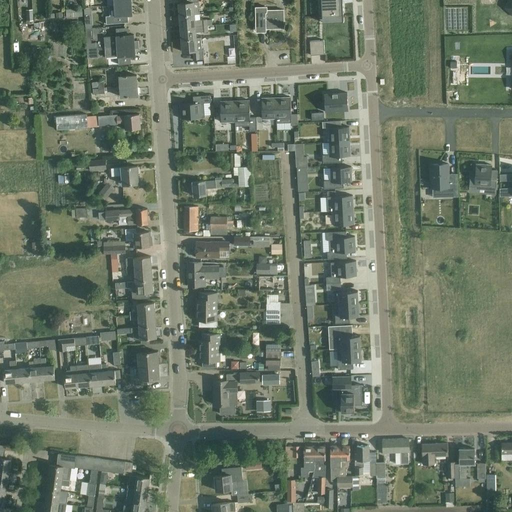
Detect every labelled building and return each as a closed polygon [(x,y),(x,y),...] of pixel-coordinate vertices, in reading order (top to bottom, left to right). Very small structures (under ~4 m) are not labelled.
[(180,16),(195,14),(200,14),(198,0),(183,0),(184,3),(179,3),(180,16)] [(321,0),(322,16),(343,15),(343,4),(342,0),(321,0)] [(132,15),(132,4),(114,5),(109,6),(110,16),(106,16),(106,24),(128,22),(128,15),(132,15)] [(283,28),(284,28),(284,10),(267,10),(267,7),(256,7),(256,31),(266,31),(266,25),(270,24),(270,27),(283,27),(283,28)] [(82,9),(66,10),(66,18),(83,17),(82,9)] [(207,20),(196,21),(195,14),(180,16),(181,28),(208,26),(212,25),(212,21),(207,21),(207,20)] [(40,24),(25,22),(24,32),(39,34),(40,24)] [(197,38),(197,33),(208,32),(208,26),(181,28),(182,40),(197,38)] [(104,47),(139,44),(139,40),(134,41),(133,35),(134,35),(129,35),(129,27),(116,28),(116,36),(104,37),(104,47)] [(197,38),(182,40),(183,52),(193,51),(200,51),(202,51),(201,38),(197,38)] [(324,40),(310,41),(311,55),(325,54),(324,40)] [(118,65),(121,64),(131,64),(131,55),(135,55),(135,54),(134,54),(134,49),(139,49),(139,44),(104,47),(105,58),(117,57),(118,65)] [(98,47),(96,48),(87,48),(87,58),(99,57),(98,47)] [(450,69),(449,85),(458,85),(459,69),(450,69)] [(120,87),(137,85),(137,75),(119,76),(120,87)] [(138,96),(137,85),(120,87),(121,97),(138,96)] [(347,93),(324,94),(325,112),(348,110),(347,93)] [(194,103),(180,104),(181,119),(205,117),(205,115),(211,115),(210,103),(211,103),(210,95),(193,96),(194,103)] [(278,98),(276,98),(277,118),(276,118),(276,123),(280,123),(291,123),(291,108),(291,97),(289,97),(278,98)] [(269,98),(262,98),(262,119),(273,118),(276,118),(277,118),(276,98),(269,98)] [(249,100),(235,101),(236,122),(235,122),(235,126),(250,126),(250,131),(257,131),(256,117),(250,117),(249,100)] [(235,101),(220,101),(221,122),(235,122),(236,122),(235,101)] [(312,113),(312,120),(324,120),(323,112),(312,113)] [(98,128),(98,113),(55,114),(56,129),(98,128)] [(125,130),(131,129),(141,129),(140,114),(116,116),(117,123),(125,122),(125,130)] [(111,116),(99,117),(100,125),(112,124),(111,116)] [(349,127),(329,128),(329,142),(350,141),(349,127)] [(330,154),(323,154),(323,163),(342,162),(342,156),(351,156),(350,141),(329,142),(330,154)] [(306,154),(295,154),(296,164),(307,164),(306,154)] [(105,159),(89,160),(90,170),(105,169),(105,159)] [(448,164),(431,164),(432,188),(449,188),(449,194),(458,194),(458,179),(449,179),(448,164)] [(470,173),(469,186),(489,188),(489,194),(496,194),(497,180),(490,180),(491,165),(476,164),(476,174),(470,173)] [(122,184),(129,184),(139,183),(138,166),(110,168),(111,176),(121,175),(122,184)] [(239,186),(251,186),(250,167),(238,167),(239,186)] [(331,180),(324,180),(324,189),(344,188),(343,182),(352,182),(351,167),(331,168),(331,180)] [(498,182),(511,182),(511,173),(498,173),(498,182)] [(215,180),(203,181),(193,182),(194,196),(208,195),(207,189),(216,188),(216,187),(233,186),(233,179),(222,179),(222,178),(215,178),(215,180)] [(305,179),(297,179),(297,185),(298,191),(302,191),(306,191),(305,179)] [(105,200),(114,190),(108,184),(99,194),(105,200)] [(431,187),(421,187),(422,199),(431,199),(431,187)] [(353,195),(327,196),(328,211),(333,211),(353,210),(353,195)] [(198,206),(196,206),(184,206),(184,230),(198,230),(198,206)] [(87,217),(87,208),(76,208),(77,217),(87,217)] [(120,210),(106,211),(107,221),(119,220),(120,225),(128,224),(128,225),(137,224),(138,224),(148,223),(147,208),(138,209),(122,210),(120,210)] [(353,210),(333,211),(334,225),(354,224),(353,210)] [(231,217),(211,217),(211,235),(227,235),(227,228),(233,228),(234,221),(231,221),(231,217)] [(150,238),(149,231),(136,232),(136,228),(125,229),(122,229),(122,234),(126,234),(126,240),(135,240),(135,247),(150,246),(150,245),(152,245),(152,237),(150,238)] [(346,231),(326,232),(327,240),(330,240),(330,252),(327,252),(328,259),(347,258),(347,252),(356,251),(355,236),(346,237),(346,231)] [(254,241),(273,241),(273,237),(234,236),(234,246),(250,246),(250,240),(254,240),(254,241)] [(31,254),(39,254),(39,240),(31,241),(31,254)] [(111,253),(123,253),(125,253),(125,245),(114,246),(113,242),(98,243),(98,255),(111,254),(111,253)] [(229,242),(207,242),(197,242),(197,257),(221,257),(221,250),(229,250),(229,242)] [(282,244),(271,244),(271,254),(283,254),(282,244)] [(151,256),(134,257),(126,258),(126,266),(127,270),(152,268),(151,256)] [(331,276),(326,277),(327,284),(341,283),(340,276),(357,276),(356,261),(331,262),(331,276)] [(200,263),(199,263),(189,263),(189,286),(204,286),(204,277),(217,277),(216,265),(200,265),(200,263)] [(267,274),(277,274),(277,265),(270,265),(270,263),(267,263),(259,263),(257,263),(257,274),(262,274),(262,277),(267,277),(267,274)] [(153,280),(152,268),(127,270),(127,274),(135,274),(136,281),(153,280)] [(148,298),(148,292),(154,292),(153,280),(136,281),(124,282),(124,287),(127,287),(128,293),(132,293),(132,299),(148,298)] [(341,292),(334,292),(335,304),(358,303),(358,291),(341,292)] [(196,310),(216,310),(217,293),(199,292),(199,298),(199,301),(196,301),(196,310)] [(130,316),(155,314),(154,302),(137,303),(138,311),(130,311),(130,316)] [(267,310),(281,310),(281,302),(270,302),(270,304),(267,304),(267,310)] [(358,303),(335,304),(336,323),(350,323),(349,316),(359,316),(358,303)] [(216,310),(196,310),(196,318),(199,318),(199,327),(216,327),(216,310)] [(281,310),(267,310),(266,324),(281,324),(281,310)] [(156,326),(155,314),(130,316),(130,320),(139,320),(139,327),(156,326)] [(139,327),(131,328),(131,333),(133,333),(134,339),(157,338),(156,326),(139,327)] [(289,330),(278,331),(278,335),(281,335),(281,344),(288,344),(288,335),(289,335),(289,330)] [(109,332),(100,333),(101,341),(110,340),(109,332)] [(202,342),(199,342),(199,350),(220,350),(220,338),(220,333),(217,333),(212,333),(202,333),(202,339),(202,342)] [(360,335),(336,336),(337,349),(361,348),(360,335)] [(99,336),(86,337),(87,345),(100,344),(99,336)] [(88,350),(87,345),(86,337),(74,338),(74,346),(85,345),(85,350),(88,350)] [(67,350),(67,347),(74,346),(74,338),(58,339),(60,351),(67,350)] [(49,346),(49,350),(56,350),(55,340),(39,341),(39,347),(49,346)] [(15,349),(14,343),(4,344),(4,341),(0,341),(0,351),(5,351),(5,350),(15,349)] [(137,353),(138,366),(159,364),(158,351),(145,352),(144,346),(131,347),(131,354),(137,353)] [(361,348),(337,349),(338,370),(353,369),(353,361),(361,360),(361,348)] [(199,350),(199,359),(202,359),(202,362),(202,368),(218,368),(218,362),(220,362),(220,350),(199,350)] [(55,378),(54,368),(54,365),(47,366),(46,358),(41,359),(42,380),(55,378)] [(30,381),(42,380),(41,359),(34,359),(35,367),(29,368),(30,381)] [(230,368),(238,369),(238,360),(230,360),(230,368)] [(5,383),(18,382),(17,369),(16,361),(10,362),(10,369),(4,370),(5,383)] [(103,384),(102,371),(102,364),(102,363),(89,364),(90,372),(91,385),(103,384)] [(102,364),(102,371),(103,384),(116,383),(115,378),(120,378),(119,370),(107,371),(107,363),(102,364)] [(89,364),(77,365),(79,386),(91,385),(90,372),(89,364)] [(160,377),(159,364),(138,366),(139,378),(134,379),(134,385),(147,384),(147,378),(160,377)] [(66,387),(79,386),(77,365),(71,366),(71,370),(67,371),(65,375),(66,387)] [(17,369),(18,382),(30,381),(29,368),(17,369)] [(237,391),(237,382),(259,382),(259,373),(226,374),(227,381),(215,381),(215,405),(220,405),(220,414),(235,414),(234,404),(237,404),(237,391)] [(351,385),(351,376),(333,376),(333,388),(341,388),(351,388),(351,385)] [(351,388),(341,388),(341,412),(354,412),(354,405),(362,405),(362,384),(351,385),(351,388)] [(269,400),(261,401),(262,406),(257,406),(258,411),(270,411),(269,400)] [(409,464),(409,456),(408,439),(383,439),(383,452),(395,452),(396,464),(409,464)] [(511,442),(501,443),(502,460),(511,459),(511,442)] [(422,444),(422,454),(423,465),(435,464),(435,455),(448,455),(448,443),(422,444)] [(0,445),(0,470),(7,472),(9,459),(3,458),(5,446),(0,445)] [(370,475),(377,475),(376,462),(370,463),(369,445),(357,446),(357,453),(355,453),(355,474),(370,474),(370,475)] [(308,471),(313,471),(315,466),(315,446),(304,446),(304,467),(301,467),(301,477),(308,477),(308,471)] [(325,446),(315,446),(315,466),(313,471),(326,471),(325,465),(325,446)] [(341,446),(330,446),(331,481),(337,480),(337,475),(340,468),(341,468),(341,446)] [(340,468),(337,475),(337,480),(337,487),(353,487),(352,476),(346,476),(346,467),(348,467),(348,460),(350,460),(349,446),(341,446),(341,468),(340,468)] [(460,448),(460,469),(460,478),(467,477),(467,463),(475,463),(475,448),(460,448)] [(70,480),(72,468),(75,468),(76,460),(77,456),(58,453),(58,457),(57,465),(51,464),(49,477),(70,480)] [(254,469),(253,460),(245,461),(246,469),(254,469)] [(270,461),(260,462),(260,471),(271,469),(270,461)] [(126,462),(125,474),(129,475),(131,475),(133,463),(126,462)] [(376,462),(377,475),(377,478),(386,477),(385,462),(376,462)] [(477,463),(477,478),(485,478),(485,463),(477,463)] [(228,475),(215,476),(216,490),(226,490),(232,489),(239,488),(238,481),(243,481),(243,480),(242,476),(242,466),(227,468),(228,475)] [(98,470),(94,470),(92,469),(90,482),(96,483),(98,470)] [(148,490),(150,478),(131,475),(129,475),(127,488),(128,488),(136,489),(148,490)] [(72,480),(70,480),(49,477),(47,489),(60,491),(61,485),(72,486),(72,480)] [(287,481),(287,501),(295,501),(295,480),(287,481)] [(87,495),(89,495),(95,496),(96,483),(90,482),(88,482),(87,495)] [(148,490),(136,489),(128,488),(126,500),(146,503),(148,490)] [(59,503),(60,491),(47,489),(46,501),(59,503)] [(325,498),(325,503),(325,508),(333,508),(334,490),(325,490),(325,498)] [(238,503),(252,501),(251,493),(237,495),(238,503)] [(454,501),(454,493),(445,493),(446,501),(454,501)] [(124,511),(144,511),(146,503),(126,500),(125,499),(123,511),(124,511)] [(46,501),(44,511),(64,511),(66,504),(59,503),(46,501)] [(213,503),(213,511),(235,511),(235,503),(230,504),(230,502),(213,503)] [(292,511),(302,511),(302,502),(292,502),(292,511)]
